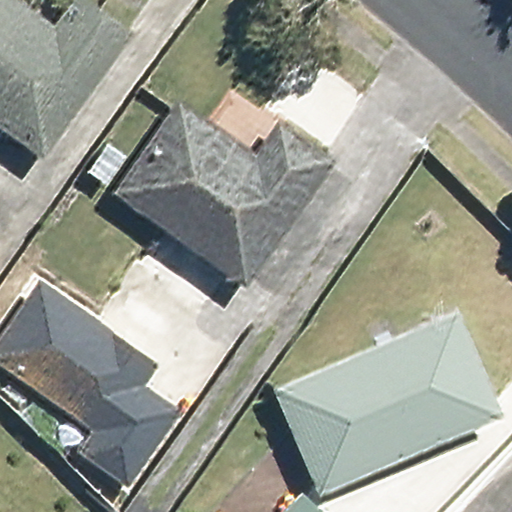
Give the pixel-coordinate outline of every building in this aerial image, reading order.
[(11,0),(0,0),(0,131),(34,153),(113,29),(66,0),(63,0),(49,23),(11,0)] [(189,82),(109,191),(235,282),(314,174),(189,82)] [(45,274),(1,340),(99,406),(77,440),(139,481),(194,400),(147,367),(158,351),(45,274)] [(450,314),(264,387),(306,495),(493,422),(450,314)] [(274,511),(321,511),(298,489),(274,511)]
